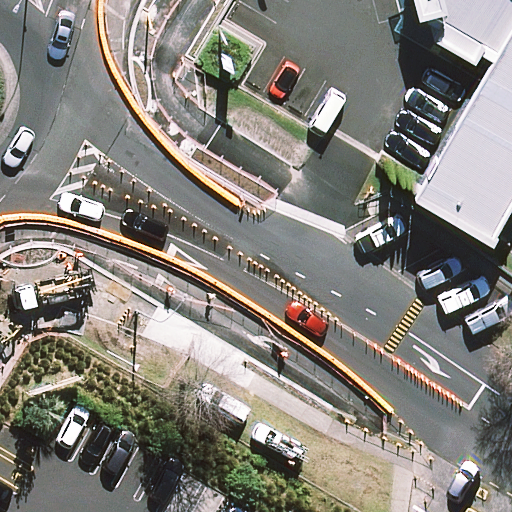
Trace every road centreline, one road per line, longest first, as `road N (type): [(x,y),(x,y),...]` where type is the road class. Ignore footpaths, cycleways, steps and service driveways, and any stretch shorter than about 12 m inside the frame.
road 1 (residential): [(3,126),(511,430)]
road 2 (secondary): [(71,0),(3,126)]
